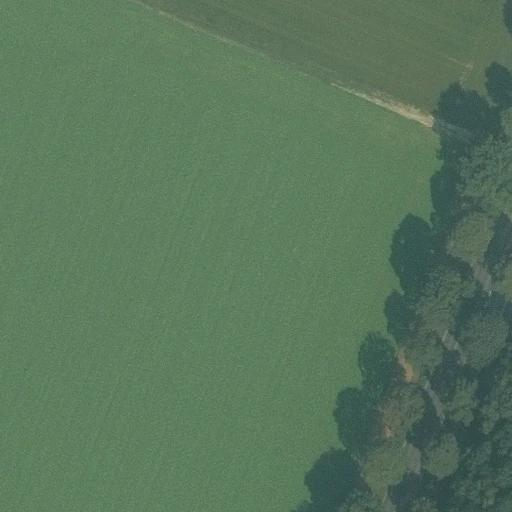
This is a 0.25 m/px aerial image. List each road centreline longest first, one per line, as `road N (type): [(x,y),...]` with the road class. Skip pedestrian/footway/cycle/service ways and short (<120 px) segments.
road 1 (track): [(143,0),(511,152)]
road 2 (primary): [(395,511),(511,196)]
